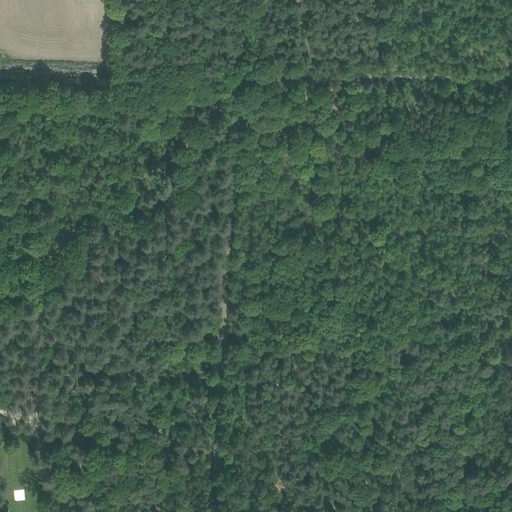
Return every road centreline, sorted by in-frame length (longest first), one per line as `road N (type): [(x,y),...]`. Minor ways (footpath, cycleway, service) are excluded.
road 1 (track): [(214,511),(216,329),(243,0)]
road 2 (track): [(511,73),(0,71)]
